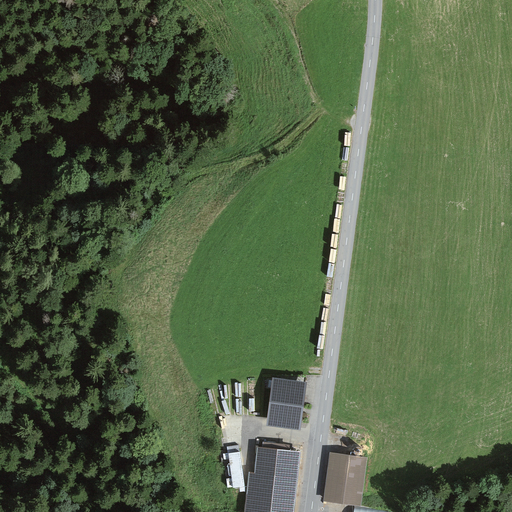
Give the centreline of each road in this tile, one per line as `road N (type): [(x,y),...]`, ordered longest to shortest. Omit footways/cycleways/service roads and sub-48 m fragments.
road 1 (track): [(0,355),(34,395),(65,411),(30,317),(52,271),(194,176),(286,144),(323,108)]
road 2 (tertiary): [(375,0),(311,511)]
road 3 (track): [(269,0),(290,29),(316,100),(362,129)]
